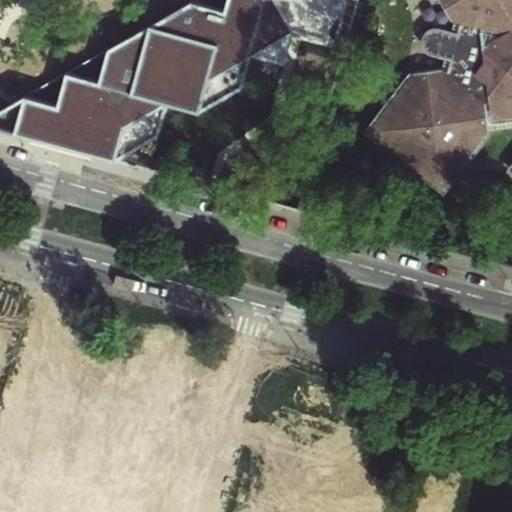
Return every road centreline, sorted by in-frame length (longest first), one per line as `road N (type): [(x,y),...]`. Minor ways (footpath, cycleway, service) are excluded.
road 1 (primary): [(511,313),(0,175)]
road 2 (primary): [(258,297),(511,365)]
road 3 (residential): [(68,246),(0,497)]
road 4 (residential): [(200,511),(258,297)]
road 5 (primary): [(68,246),(258,297)]
